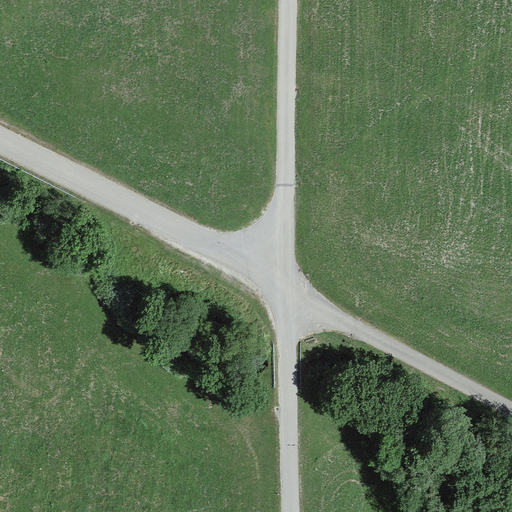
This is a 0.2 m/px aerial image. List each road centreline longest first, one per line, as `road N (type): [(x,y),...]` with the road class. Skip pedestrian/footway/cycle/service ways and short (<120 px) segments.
road 1 (unclassified): [(0,141),(511,412)]
road 2 (track): [(291,511),(288,385)]
